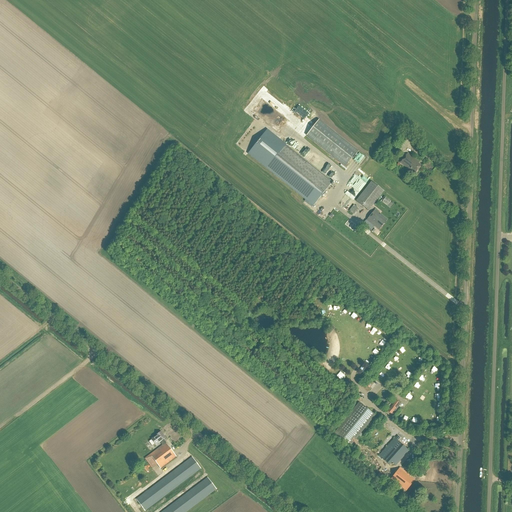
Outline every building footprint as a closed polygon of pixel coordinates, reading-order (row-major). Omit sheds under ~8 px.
[(344,167),(357,151),(319,120),(306,136),(344,167)] [(313,207),(333,183),(285,145),(266,169),(313,207)] [(408,154),(401,164),(410,171),(411,170),(416,173),(421,166),(418,164),(419,163),(408,154)] [(356,201),(368,211),(384,191),(371,181),(356,201)] [(349,210),(353,214),(357,208),(353,205),(349,210)] [(375,211),(367,221),(379,230),(387,220),(375,211)] [(399,404),(396,401),(387,411),(391,414),(399,404)] [(359,402),(333,434),(350,447),(353,443),(351,441),(354,438),(356,439),(375,416),(359,402)] [(156,436),(152,439),(156,445),(160,442),(163,446),(145,459),(152,468),(157,464),(160,469),(177,457),(164,439),(166,438),(161,432),(156,436)] [(378,455),(389,465),(392,462),(395,465),(409,450),(394,437),(378,455)] [(201,469),(192,457),(136,500),(145,511),(201,469)] [(400,468),(391,479),(406,491),(415,480),(409,476),(409,475),(400,468)] [(186,511),(216,489),(207,478),(162,511),(186,511)]
